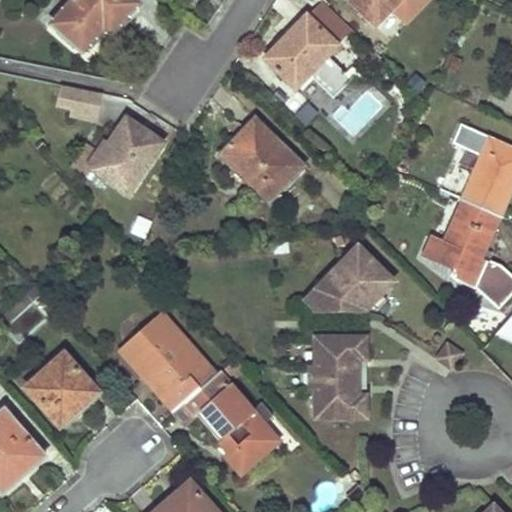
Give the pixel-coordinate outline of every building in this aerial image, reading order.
[(110,38),(138,6),(131,0),(73,0),(51,25),(82,54),(103,31),(110,38)] [(347,0),(373,26),(391,9),(405,23),(427,0),(347,0)] [(306,16),(263,60),(294,90),(308,75),(331,98),(352,77),(360,84),(364,80),(351,67),(344,74),(326,57),(337,46),(306,16)] [(110,38),(103,31),(82,54),(90,60),(110,38)] [(57,88),(55,117),(98,121),(101,92),(57,88)] [(120,126),(128,102),(106,95),(99,119),(120,126)] [(91,165),(93,166),(96,168),(94,172),(129,195),(163,143),(127,119),(110,145),(106,142),(91,165)] [(218,156),(226,163),(233,171),(238,166),(271,199),(303,167),(254,119),(218,156)] [(511,148),(461,126),(453,145),(457,147),(478,156),(459,199),(500,218),(511,191),(511,189),(505,187),(511,171),(511,148)] [(438,190),(459,199),(478,156),(457,147),(438,190)] [(500,218),(459,199),(441,241),(432,237),(424,254),(453,267),(450,275),(472,287),(476,277),(474,276),(500,218)] [(393,282),(359,246),(315,288),(315,309),(365,310),(393,282)] [(315,309),(315,288),(305,298),(315,309)] [(131,344),(136,350),(142,356),(132,366),(148,385),(155,379),(158,383),(151,389),(174,413),(175,412),(185,404),(216,376),(163,315),(131,344)] [(365,337),(315,336),(314,349),(311,349),(311,403),(314,403),(314,415),(364,416),(364,395),(356,394),(357,381),(364,381),(364,366),(357,365),(357,359),(364,359),(365,337)] [(445,346),(435,360),(449,370),(459,356),(445,346)] [(25,387),(42,407),(58,426),(96,392),(63,354),(25,387)] [(220,373),(216,376),(185,404),(196,417),(224,448),(231,442),(236,448),(225,458),(239,475),(277,440),(220,373)] [(187,425),(196,417),(185,404),(175,412),(187,425)] [(0,481),(18,466),(24,474),(44,457),(4,411),(0,415),(0,481)] [(0,495),(24,474),(18,466),(0,481),(0,495)] [(178,503),(176,501),(174,499),(159,511),(215,511),(195,488),(178,503)]
